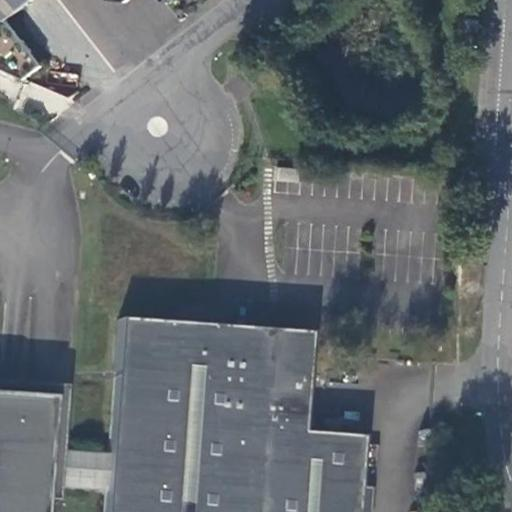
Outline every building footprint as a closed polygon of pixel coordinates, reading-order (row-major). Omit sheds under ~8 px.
[(0,0),(0,63),(27,77),(45,63),(10,16),(31,0),(127,0),(129,0),(128,0),(0,0)] [(480,34),(481,20),(473,19),(472,34),(480,34)] [(310,339),(119,322),(109,457),(106,493),(104,511),(353,511),(359,443),(300,438),(310,339)] [(56,402),(0,398),(0,511),(49,511),(51,489),(53,454),(56,402)] [(109,457),(53,454),(51,489),(106,493),(109,457)]
